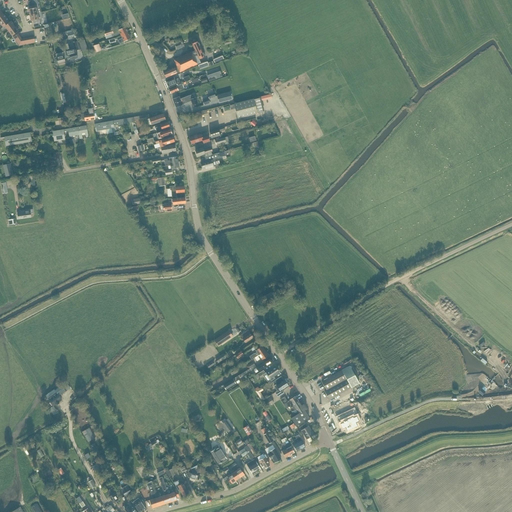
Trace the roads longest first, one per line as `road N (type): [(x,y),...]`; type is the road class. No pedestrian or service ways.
road 1 (secondary): [(278,354),(200,233),(184,144),(120,0)]
road 2 (unclassified): [(278,354),(387,284),(511,224)]
road 3 (track): [(511,432),(438,438),(282,511)]
road 4 (unclassified): [(156,511),(232,491),(328,441)]
